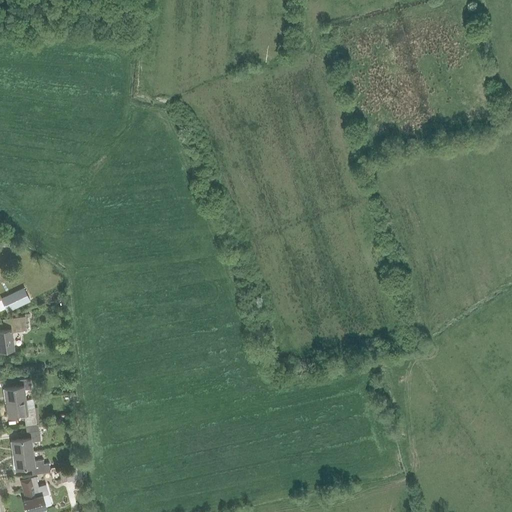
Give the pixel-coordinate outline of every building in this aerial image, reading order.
[(7,311),(30,301),(24,288),(1,298),(7,311)] [(25,316),(19,316),(6,318),(8,328),(0,329),(0,349),(13,348),(11,332),(27,330),(25,316)] [(6,402),(25,399),(23,390),(31,389),(29,378),(19,380),(20,386),(4,388),(6,402)] [(25,425),(36,424),(34,408),(26,409),(25,399),(6,402),(7,416),(24,414),(25,425)] [(13,454),(32,451),(31,442),(40,440),(38,424),(36,424),(25,425),(27,437),(11,440),(13,454)] [(50,470),(49,463),(43,464),(43,460),(33,461),(32,451),(13,454),(15,468),(31,466),(32,472),(32,474),(50,472),(50,470)] [(75,468),(70,470),(73,480),(78,478),(75,468)] [(43,483),(57,488),(61,478),(47,473),(43,483)] [(26,511),(28,511),(46,507),(42,494),(48,493),(45,484),(37,487),(35,482),(37,482),(35,476),(20,480),(26,499),(23,499),(26,511)]
